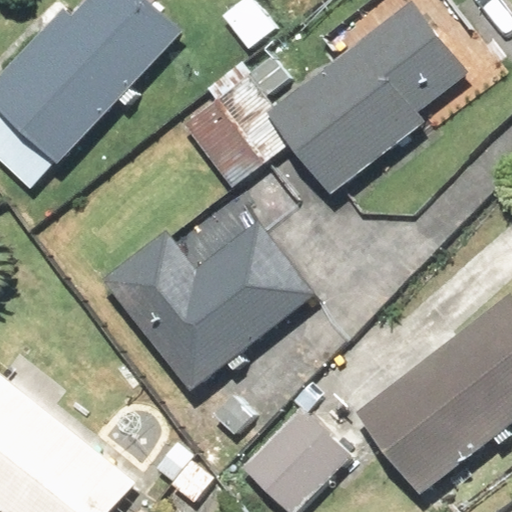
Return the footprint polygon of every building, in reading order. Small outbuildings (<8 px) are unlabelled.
[(145,0),(71,0),(0,71),(0,164),(27,192),(182,37),(145,0)] [(450,45),(413,0),(406,0),(270,114),(339,196),(423,126),(395,91),(450,45)] [(210,89),(180,113),(235,183),(266,159),(210,89)] [(169,227),(103,273),(186,379),(307,285),(256,219),(198,264),(169,227)] [(511,423),(511,291),(509,287),(356,400),(422,490),(511,423)] [(0,375),(0,511),(107,511),(133,480),(0,375)] [(341,444),(295,399),(239,457),(286,502),(341,444)] [(210,469),(174,434),(149,459),(186,494),(210,469)] [(460,511),(449,497),(430,511),(460,511)]
